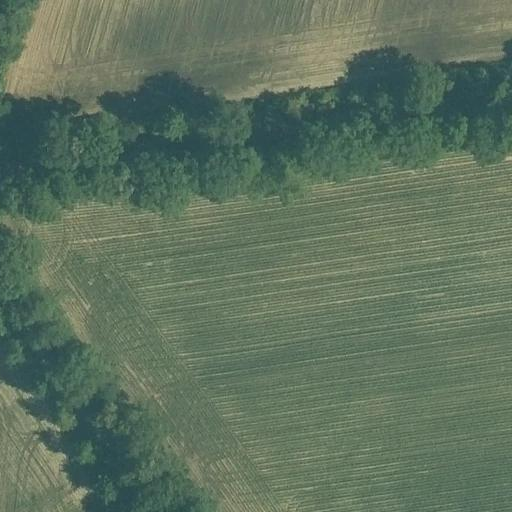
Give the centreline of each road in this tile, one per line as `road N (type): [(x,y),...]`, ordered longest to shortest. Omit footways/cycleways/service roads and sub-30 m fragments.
road 1 (track): [(0,172),(511,96)]
road 2 (residential): [(0,281),(155,511)]
